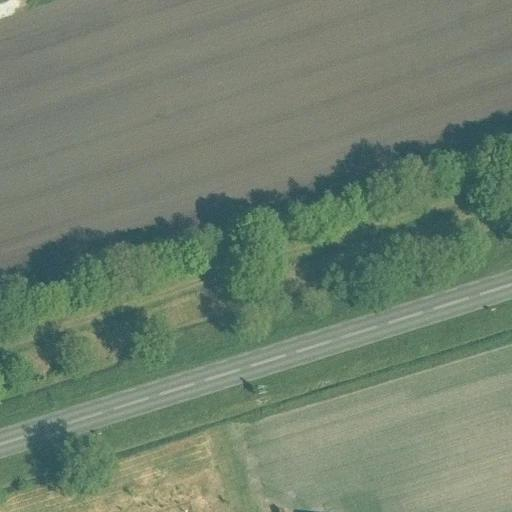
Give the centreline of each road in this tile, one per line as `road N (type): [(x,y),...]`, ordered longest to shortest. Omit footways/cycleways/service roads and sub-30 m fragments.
road 1 (track): [(0,342),(511,183)]
road 2 (primary): [(0,446),(511,287)]
